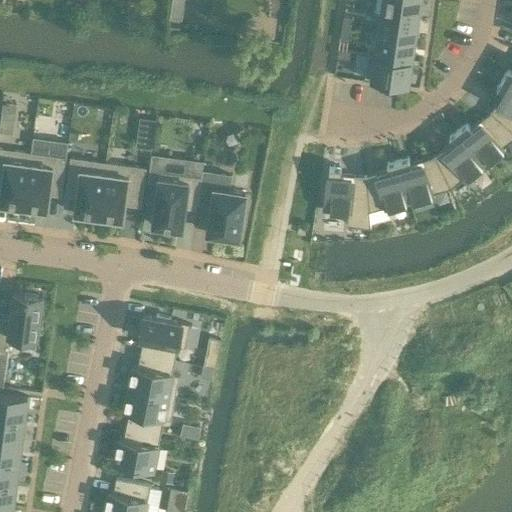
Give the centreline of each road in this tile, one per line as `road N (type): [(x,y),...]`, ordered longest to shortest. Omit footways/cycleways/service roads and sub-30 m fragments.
road 1 (residential): [(374,301),(119,265)]
road 2 (residential): [(119,265),(71,511)]
road 3 (residential): [(271,511),(353,398),(374,301)]
road 4 (residential): [(488,0),(473,51),(434,99),(397,118),(335,122)]
road 5 (residential): [(511,258),(436,294),(374,301)]
road 6 (residential): [(119,265),(0,249)]
